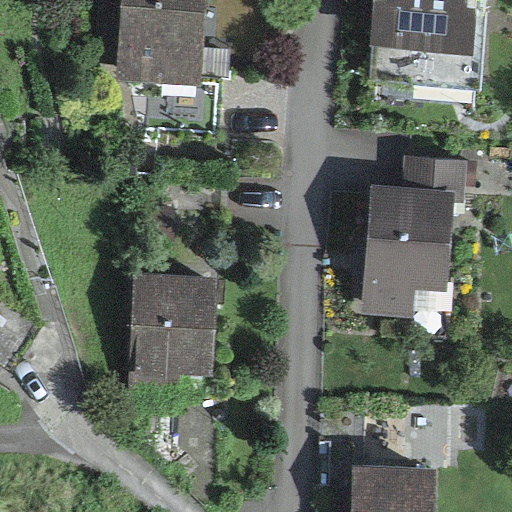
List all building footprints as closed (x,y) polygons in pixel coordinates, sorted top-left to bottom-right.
[(112,0),(112,72),(206,72),(206,0),(112,0)] [(480,0),(366,0),(366,94),(481,94),(480,0)] [(457,190),(363,190),(363,312),(457,313),(457,190)] [(126,271),(123,375),(208,378),(211,274),(126,271)] [(435,511),(435,474),(341,475),(341,511),(435,511)]
